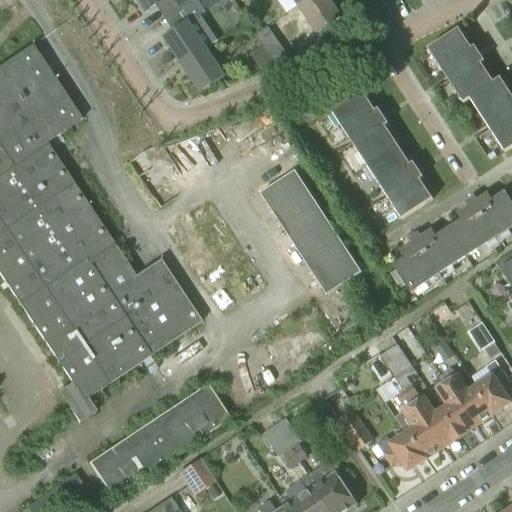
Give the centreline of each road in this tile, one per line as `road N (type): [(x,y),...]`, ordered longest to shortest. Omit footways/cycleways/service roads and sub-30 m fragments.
road 1 (residential): [(0,341),(222,196),(172,122)]
road 2 (residential): [(172,122),(379,44)]
road 3 (residential): [(472,187),(379,44)]
road 4 (residential): [(80,0),(146,104),(172,122)]
